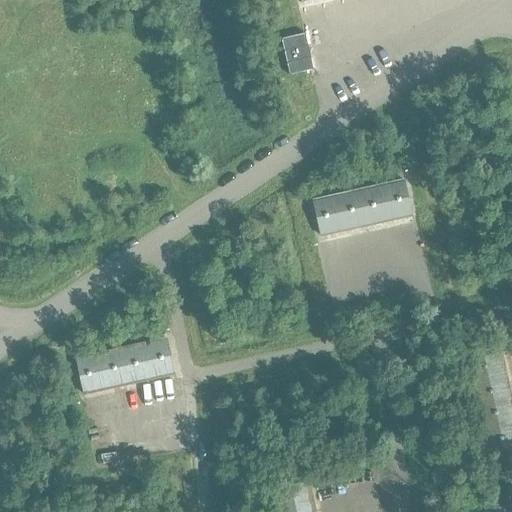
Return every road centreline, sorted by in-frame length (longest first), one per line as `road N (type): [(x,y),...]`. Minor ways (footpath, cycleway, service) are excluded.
road 1 (unknown): [(511,308),(186,383),(160,254)]
road 2 (unknown): [(217,511),(186,383)]
